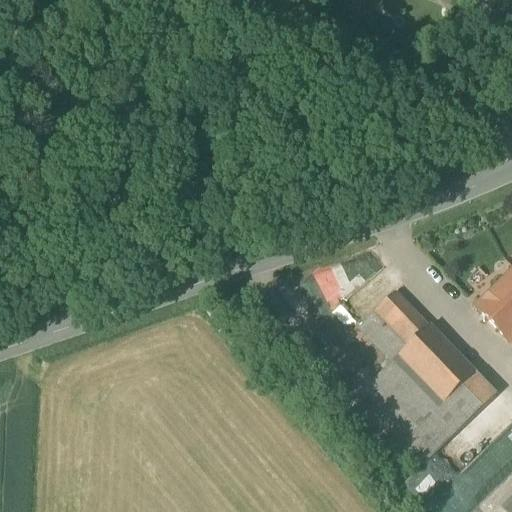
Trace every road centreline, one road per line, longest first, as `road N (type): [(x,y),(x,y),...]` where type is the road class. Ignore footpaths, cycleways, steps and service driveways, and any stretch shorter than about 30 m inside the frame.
road 1 (tertiary): [(0,352),(511,172)]
road 2 (unclassified): [(511,143),(243,0)]
road 3 (unknown): [(384,222),(511,377)]
